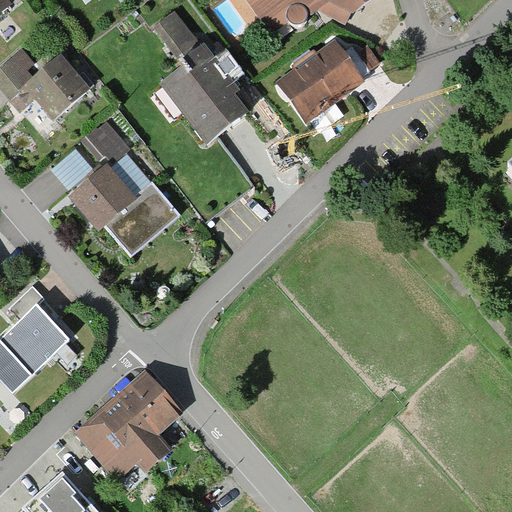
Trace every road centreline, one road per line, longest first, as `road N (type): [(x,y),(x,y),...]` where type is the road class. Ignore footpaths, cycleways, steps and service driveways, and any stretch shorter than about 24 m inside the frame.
road 1 (residential): [(146,345),(443,66)]
road 2 (residential): [(146,345),(294,511)]
road 3 (residential): [(0,181),(146,345)]
road 4 (residential): [(146,345),(0,473)]
